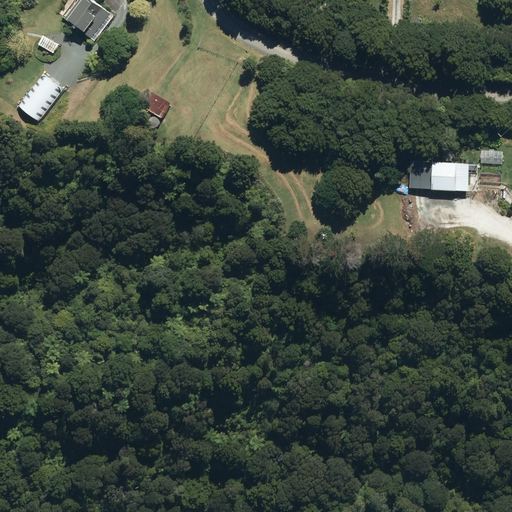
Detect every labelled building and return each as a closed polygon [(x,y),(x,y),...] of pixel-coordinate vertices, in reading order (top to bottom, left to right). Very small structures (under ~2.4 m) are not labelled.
[(114,17),(91,0),(73,0),(62,16),(96,42),(114,17)] [(60,43),(44,36),(39,46),(56,53),(60,43)] [(66,92),(46,76),(22,108),(41,123),(66,92)] [(168,105),(150,96),(143,109),(161,118),(168,105)] [(469,164),(433,164),(433,191),(469,191),(469,164)]
